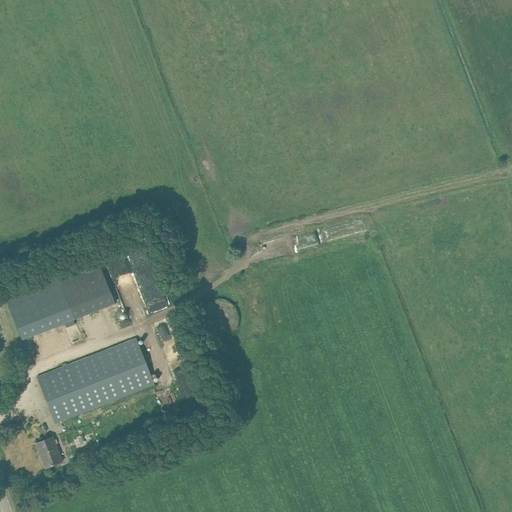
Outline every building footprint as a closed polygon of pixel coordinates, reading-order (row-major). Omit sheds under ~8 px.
[(57,270),(5,291),(21,330),(73,309),(57,270)] [(73,320),(64,323),(66,328),(75,324),(73,320)] [(155,384),(137,338),(37,377),(55,424),(155,384)] [(62,461),(53,437),(36,444),(40,455),(42,454),(47,467),(62,461)] [(91,454),(93,460),(99,458),(97,451),(91,454)]
